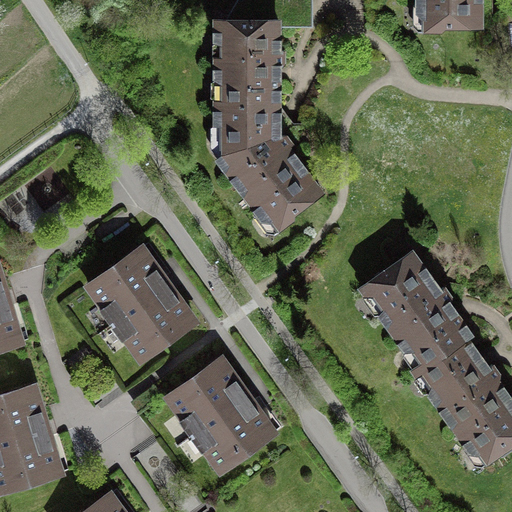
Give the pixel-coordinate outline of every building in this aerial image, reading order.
[(242,0),(231,21),(216,21),(216,104),(279,103),(279,22),(308,22),(307,0),(242,0)] [(417,0),(418,4),(418,11),(422,15),(432,15),(432,31),(439,31),(444,26),(481,26),(480,0),(417,0)] [(279,103),(216,104),(216,156),(271,229),(321,191),(279,134),(279,103)] [(141,246),(88,284),(104,306),(100,309),(122,340),(126,337),(141,358),(195,321),(141,246)] [(416,251),(358,293),(421,377),(469,341),(478,336),(416,251)] [(0,275),(0,347),(20,342),(0,275)] [(411,384),(478,474),(511,448),(511,398),(469,341),(411,384)] [(221,357),(168,395),(183,417),(179,419),(202,451),(206,448),(221,469),(274,432),(221,357)] [(34,384),(0,394),(0,490),(61,472),(34,384)] [(154,384),(131,401),(139,412),(162,396),(154,384)] [(123,511),(109,492),(81,511),(123,511)]
